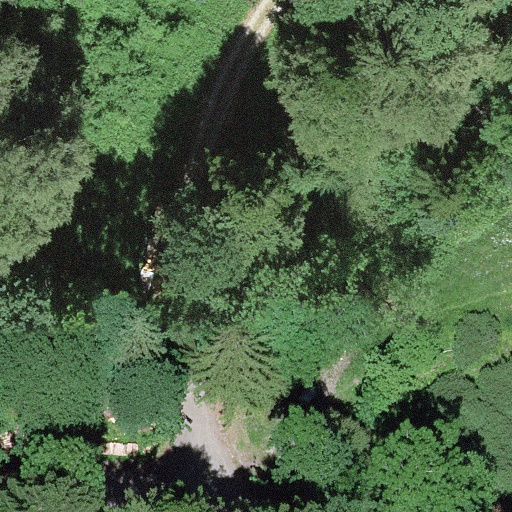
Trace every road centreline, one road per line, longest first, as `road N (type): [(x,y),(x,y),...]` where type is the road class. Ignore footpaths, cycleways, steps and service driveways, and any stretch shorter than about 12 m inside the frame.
road 1 (track): [(207,511),(194,454),(182,236),(200,144),(273,0)]
road 2 (track): [(0,499),(119,503),(142,511)]
